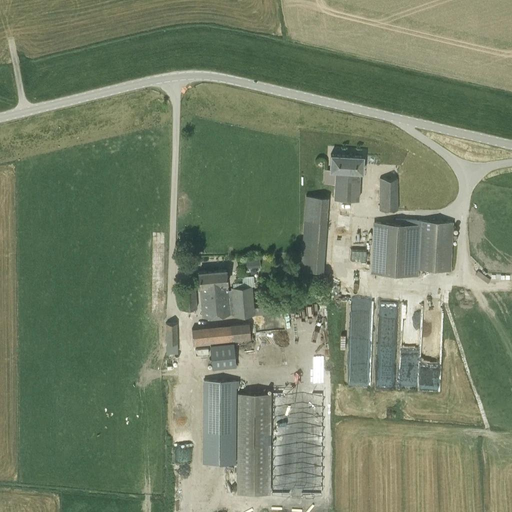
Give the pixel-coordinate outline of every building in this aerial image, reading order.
[(330,154),(329,170),(335,170),(334,198),(358,199),(360,172),(362,172),(363,156),(330,154)] [(397,210),(398,178),(379,178),(379,210),(397,210)] [(328,197),(306,195),(304,219),(327,221),(328,197)] [(452,222),(420,220),(420,224),(375,222),(372,272),(417,275),(418,269),(450,271),(452,222)] [(197,272),(201,317),(230,313),(232,313),(233,317),(254,315),(283,312),(282,305),(254,307),(252,286),(230,287),(230,290),(228,290),(226,270),(197,272)] [(196,308),(195,285),(180,286),(181,310),(196,308)] [(212,369),(235,367),(233,342),(250,341),(249,322),(191,329),(193,356),(210,356),(212,369)] [(177,324),(165,323),(166,353),(177,354),(177,324)] [(350,382),(371,383),(372,355),(367,355),(367,347),(351,346),(350,382)] [(235,464),(236,380),(202,380),(202,463),(235,464)] [(237,492),(270,493),(271,393),(238,393),(237,492)]
